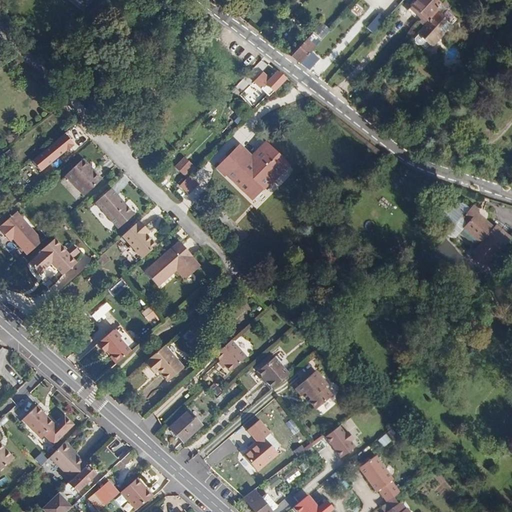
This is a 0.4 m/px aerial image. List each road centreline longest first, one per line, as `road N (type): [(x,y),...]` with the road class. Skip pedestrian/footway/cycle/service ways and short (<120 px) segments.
road 1 (residential): [(199,0),(388,148),(511,197)]
road 2 (residential): [(0,34),(236,277)]
road 3 (tertiary): [(0,315),(223,511)]
